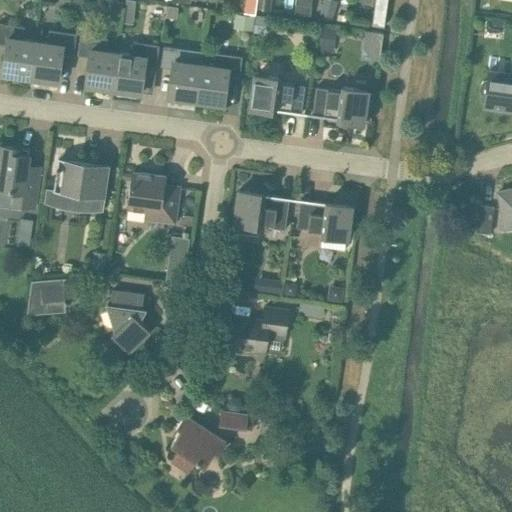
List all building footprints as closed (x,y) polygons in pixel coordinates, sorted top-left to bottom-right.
[(258,0),(257,8),(269,10),(270,0),(258,0)] [(375,0),(375,4),(372,24),(384,26),(387,0),(375,0)] [(167,5),(166,16),(177,18),(178,7),(167,5)] [(3,72),(30,76),(35,41),(23,39),(25,26),(0,22),(0,43),(6,45),(3,72)] [(48,42),(35,41),(30,76),(58,80),(62,52),(74,54),(77,33),(50,29),(48,42)] [(86,84),(113,87),(118,52),(106,50),(107,37),(81,34),(78,54),(89,56),(86,84)] [(118,52),(113,87),(141,91),(145,64),(156,65),(159,45),(132,41),(131,54),(118,52)] [(196,99),(201,64),(203,51),(163,45),(160,66),(172,68),(168,95),(196,99)] [(213,65),(201,64),(196,99),(224,103),(227,75),(239,77),(242,56),(215,52),(213,65)] [(511,72),(489,69),(487,79),(482,81),(480,85),(480,89),(481,93),(485,96),(484,104),(511,108),(511,72)] [(255,74),(253,87),(250,106),(276,110),(276,109),(301,113),(305,85),(280,81),(280,78),(255,74)] [(367,90),(348,87),(342,86),(341,90),(316,86),(312,114),(337,118),(337,119),(363,122),(363,119),(370,120),(374,94),(367,93),(367,90)] [(30,149),(0,144),(0,205),(22,209),(22,205),(34,207),(40,166),(28,164),(30,149)] [(58,156),(58,159),(54,189),(46,187),(44,202),(53,205),(65,208),(77,210),(93,211),(98,211),(103,210),(110,164),(58,156)] [(180,186),(164,184),(165,175),(133,171),(128,207),(146,209),(145,218),(175,222),(180,186)] [(511,188),(498,192),(506,228),(511,227),(511,188)] [(285,228),(287,217),(289,198),(264,194),(264,193),(239,190),(234,222),(236,222),(234,231),(259,234),(260,222),(274,224),(273,227),(285,228)] [(300,199),(298,219),(296,227),(322,230),(321,234),(347,237),(351,205),(326,202),(300,199)] [(480,204),(476,231),(490,233),(494,206),(480,204)] [(183,223),(183,224),(192,225),(193,215),(184,214),(183,218),(183,223)] [(30,245),(33,218),(19,216),(15,243),(30,245)] [(108,259),(106,272),(119,274),(120,266),(115,260),(108,259)] [(66,311),(63,277),(31,280),(27,314),(66,311)] [(144,293),(124,291),(112,289),(110,304),(107,304),(115,329),(111,332),(129,351),(150,331),(139,319),(145,309),(142,308),(144,293)] [(289,309),(284,309),(264,306),(262,320),(230,316),(226,346),(239,348),(240,351),(253,353),(253,351),(266,353),(269,334),(286,336),(289,309)] [(246,428),(248,414),(221,410),(219,425),(246,428)] [(226,441),(201,424),(185,413),(176,426),(180,429),(171,443),(180,449),(178,452),(176,451),(170,460),(187,471),(196,459),(204,465),(214,451),(217,454),(226,441)]
